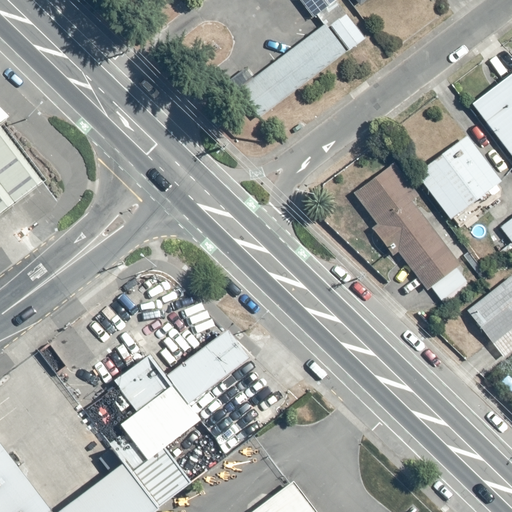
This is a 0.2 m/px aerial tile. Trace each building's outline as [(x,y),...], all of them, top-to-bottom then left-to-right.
[(233,92),(257,122),(363,39),(333,2),(335,0),(292,0),(315,28),(233,92)] [(511,70),(468,104),(511,159),(511,70)] [(500,182),(465,136),(414,175),(450,221),(500,182)] [(0,139),(0,196),(28,176),(0,139)] [(459,266),(411,201),(418,195),(394,163),(353,194),(378,227),(372,231),(391,255),(397,251),(426,290),(459,266)] [(511,217),(500,226),(511,241),(511,217)] [(511,277),(466,312),(503,359),(511,352),(511,277)] [(118,403),(107,411),(139,453),(188,416),(174,398),(236,351),(218,328),(152,378),(132,351),(98,377),(118,403)] [(39,510),(0,458),(0,511),(127,511),(140,503),(107,459),(39,510)] [(300,511),(274,478),(229,511),(300,511)]
